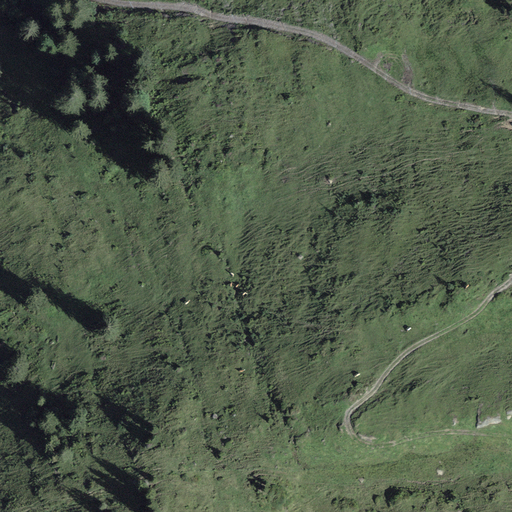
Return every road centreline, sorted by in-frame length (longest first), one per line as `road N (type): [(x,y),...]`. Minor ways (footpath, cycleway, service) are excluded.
road 1 (track): [(83,0),(299,33),(332,42),(414,95),(511,116)]
road 2 (track): [(511,281),(454,329),(402,358),(351,419),(360,442),(379,451),(439,434),(511,440)]
